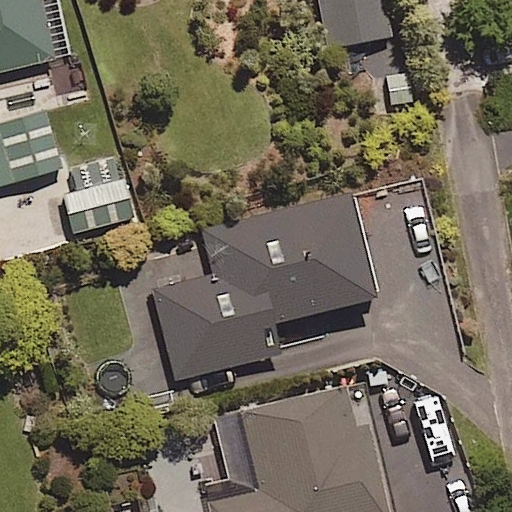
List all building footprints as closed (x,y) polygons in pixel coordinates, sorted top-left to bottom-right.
[(52,0),(48,0),(37,3),(36,0),(0,0),(0,73),(66,57),(52,0)] [(320,0),(329,49),(386,39),(379,0),(320,0)] [(511,0),(498,0),(506,31),(511,28),(511,0)] [(0,188),(57,173),(42,117),(0,128),(0,188)] [(72,236),(132,221),(123,183),(62,198),(72,236)] [(266,329),(372,304),(347,199),(198,235),(208,279),(151,293),(173,384),(273,360),(266,329)] [(211,511),(381,511),(357,392),(212,422),(225,484),(247,479),(251,498),(210,506),(211,511)]
